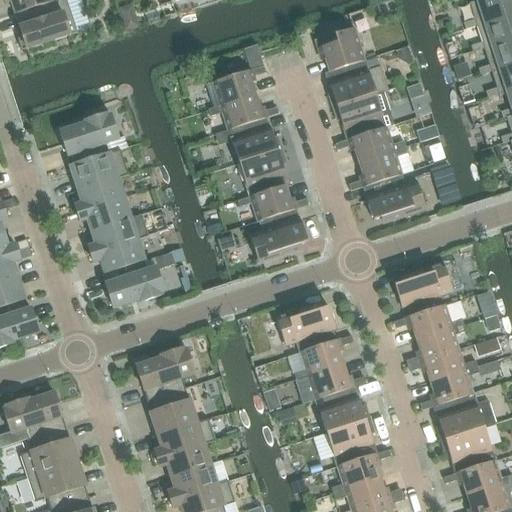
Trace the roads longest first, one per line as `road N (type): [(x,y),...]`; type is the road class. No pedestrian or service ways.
road 1 (residential): [(79,351),(353,262)]
road 2 (residential): [(353,262),(406,418),(405,445),(425,511)]
road 3 (residential): [(79,351),(11,135)]
road 4 (residential): [(282,59),(353,262)]
road 5 (residential): [(79,351),(132,511)]
road 6 (residential): [(353,262),(511,211)]
